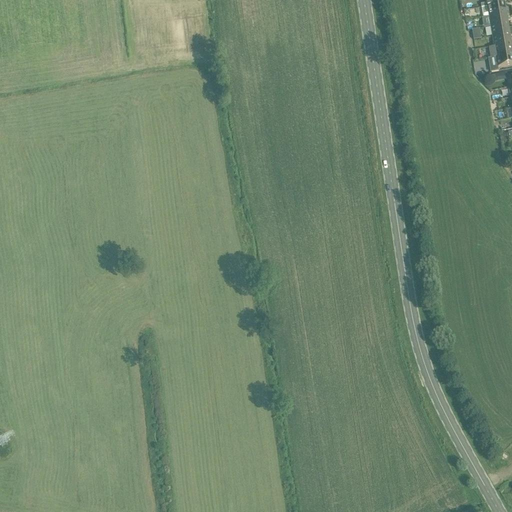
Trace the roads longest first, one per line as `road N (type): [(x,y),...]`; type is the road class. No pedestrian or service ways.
road 1 (unclassified): [(0,224),(28,440),(265,410),(211,0)]
road 2 (secondary): [(363,0),(421,354),(497,511)]
